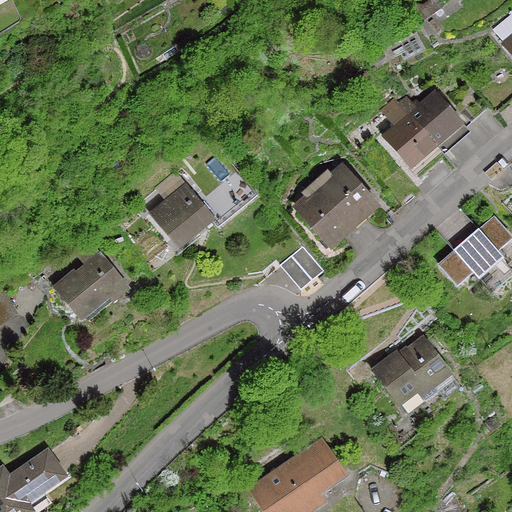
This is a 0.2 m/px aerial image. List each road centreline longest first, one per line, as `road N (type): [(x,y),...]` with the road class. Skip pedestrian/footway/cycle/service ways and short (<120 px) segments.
road 1 (residential): [(0,430),(247,304),(286,336)]
road 2 (residential): [(286,336),(511,141)]
road 3 (residential): [(95,511),(286,336)]
